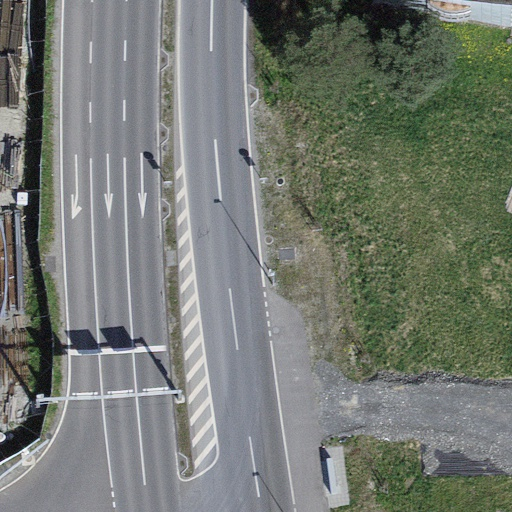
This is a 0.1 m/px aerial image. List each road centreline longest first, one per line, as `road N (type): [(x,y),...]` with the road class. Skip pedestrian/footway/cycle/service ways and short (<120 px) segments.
road 1 (trunk): [(133,0),(141,313),(160,511)]
road 2 (trunk): [(245,511),(231,356),(221,0)]
